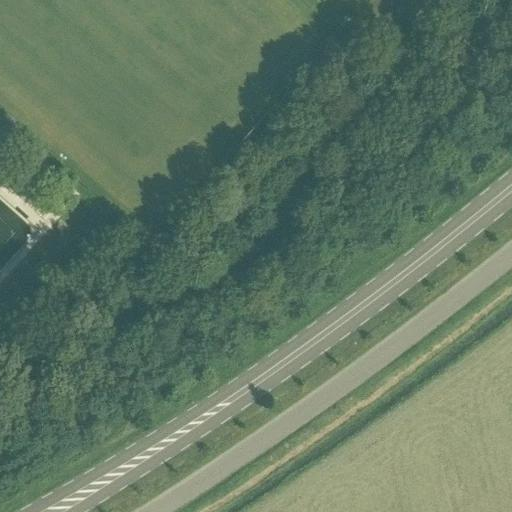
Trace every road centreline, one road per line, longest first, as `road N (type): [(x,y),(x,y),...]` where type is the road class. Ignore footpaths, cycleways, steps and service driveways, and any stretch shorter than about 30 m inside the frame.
road 1 (primary): [(56,511),(398,283),(511,186)]
road 2 (unclassified): [(158,511),(255,451),(511,254)]
